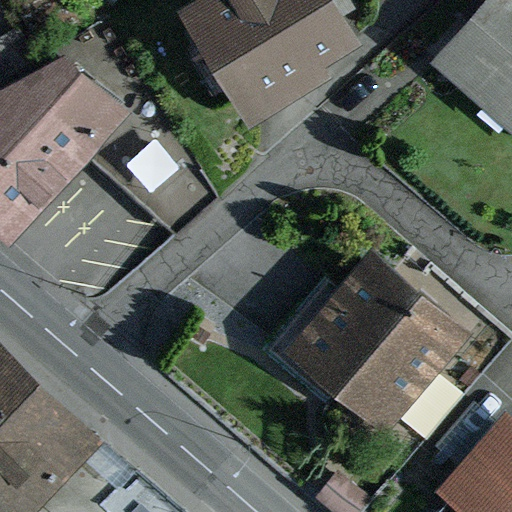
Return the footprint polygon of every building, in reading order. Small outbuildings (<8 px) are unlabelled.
[(316,64),(310,54),(342,34),(321,0),(207,0),(196,7),(254,101),(316,64)] [(488,94),(496,85),(511,98),(511,0),(493,0),(444,55),(488,94)] [(182,228),(219,196),(107,13),(0,78),(0,209),(14,222),(89,142),(182,228)] [(332,391),(345,376),(384,409),(451,331),(373,264),(345,297),(330,284),(277,344),(332,391)] [(0,485),(23,509),(91,441),(0,350),(0,485)] [(511,511),(511,430),(507,426),(457,484),(489,511),(511,511)]
